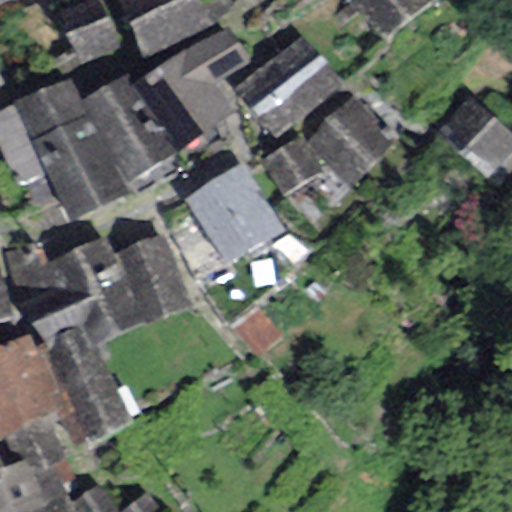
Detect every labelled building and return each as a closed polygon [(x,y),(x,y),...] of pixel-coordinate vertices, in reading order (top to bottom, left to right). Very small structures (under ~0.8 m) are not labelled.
[(98,0),(84,0),(55,15),(82,69),(123,48),(98,0)] [(134,0),(120,7),(143,58),(211,28),(198,0),(134,0)] [(348,0),(383,38),(424,1),(423,0),(348,0)] [(227,29),(132,84),(173,149),(230,116),(214,86),(248,66),(227,29)] [(301,36),(235,88),(275,138),(341,87),(301,36)] [(126,76),(80,100),(121,184),(176,153),(173,149),(132,84),(126,76)] [(69,77),(13,104),(15,107),(0,114),(0,148),(18,185),(44,172),(69,224),(127,196),(121,184),(80,100),(69,77)] [(352,94),(308,133),(303,137),(346,188),(393,146),(373,124),(376,121),(352,94)] [(511,136),(471,98),(437,133),(495,188),(511,170),(511,136)] [(322,172),(301,139),(262,162),(283,195),(322,172)] [(241,163),(183,202),(225,264),(283,226),(241,163)] [(160,237),(113,256),(144,326),(189,308),(160,237)] [(106,238),(48,263),(38,240),(1,256),(37,345),(83,324),(93,347),(144,326),(113,256),(106,238)] [(0,278),(0,318),(9,316),(0,278)] [(128,424),(93,347),(83,324),(37,345),(83,444),(128,424)] [(57,411),(26,335),(0,345),(0,438),(15,433),(26,460),(33,478),(55,470),(66,465),(46,415),(57,411)] [(0,463),(0,511),(26,511),(65,497),(55,470),(33,478),(26,460),(2,470),(0,463)] [(113,511),(97,487),(77,500),(84,511),(113,511)] [(158,511),(145,495),(123,511),(158,511)] [(75,511),(65,497),(26,511),(75,511)]
